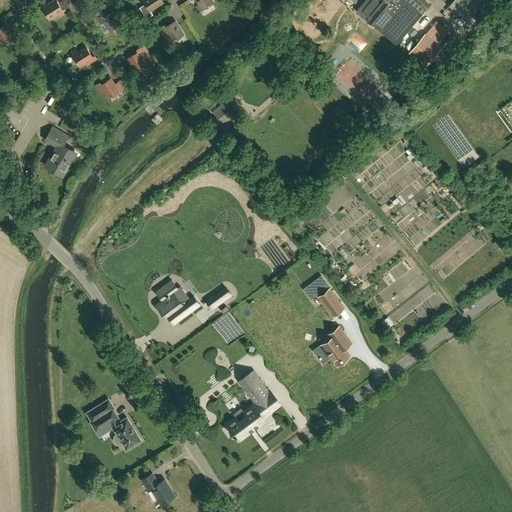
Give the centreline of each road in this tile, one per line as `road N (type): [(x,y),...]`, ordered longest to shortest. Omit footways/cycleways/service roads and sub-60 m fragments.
road 1 (unclassified): [(224,496),(79,271),(0,207)]
road 2 (unclassified): [(224,496),(511,284)]
